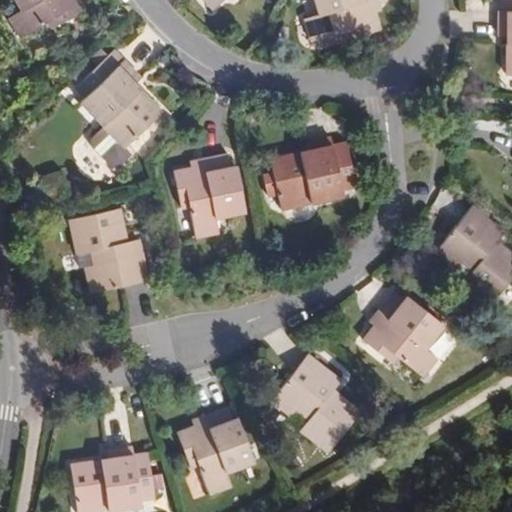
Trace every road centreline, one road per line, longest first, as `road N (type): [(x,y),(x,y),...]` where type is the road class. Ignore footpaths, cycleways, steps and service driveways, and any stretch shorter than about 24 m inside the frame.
road 1 (residential): [(11,375),(206,335),(344,267),(374,242),(395,187),(376,71)]
road 2 (track): [(511,374),(280,511)]
road 3 (residential): [(157,0),(224,59),(342,77)]
